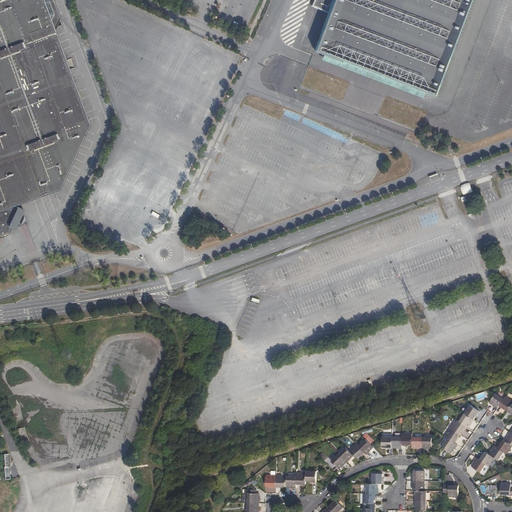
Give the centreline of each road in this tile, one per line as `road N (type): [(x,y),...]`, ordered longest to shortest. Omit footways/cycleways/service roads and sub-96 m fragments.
road 1 (tertiary): [(511,158),(158,287),(0,315)]
road 2 (track): [(511,379),(208,477),(200,511)]
